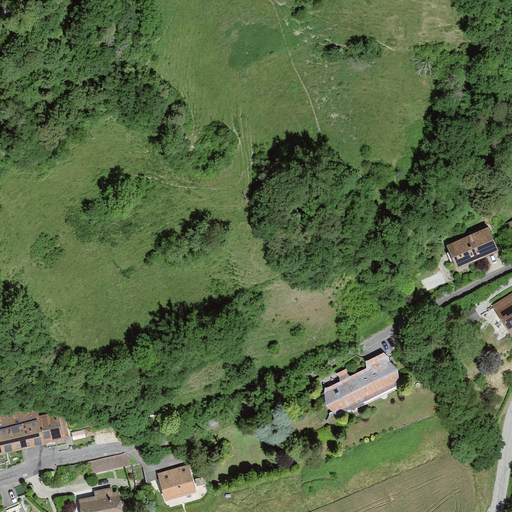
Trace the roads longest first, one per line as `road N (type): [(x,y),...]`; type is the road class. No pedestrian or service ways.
road 1 (unclassified): [(0,484),(42,467),(208,431),(511,270)]
road 2 (track): [(407,324),(345,226),(269,0)]
